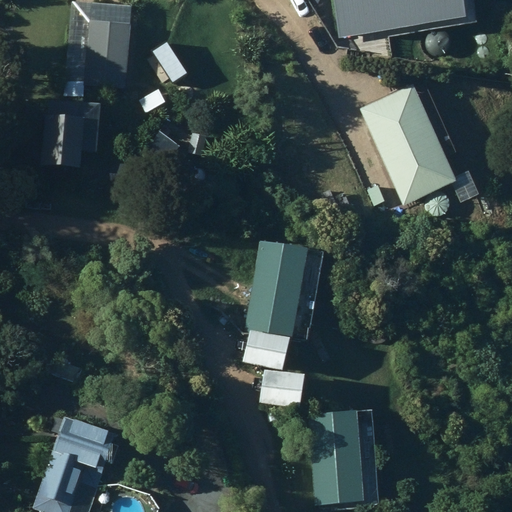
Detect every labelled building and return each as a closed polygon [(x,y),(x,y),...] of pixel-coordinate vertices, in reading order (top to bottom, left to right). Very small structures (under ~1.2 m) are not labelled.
[(329,0),(334,37),(464,19),(461,0),(329,0)] [(85,83),(124,87),(130,24),(91,20),(85,83)] [(153,52),(154,31),(138,30),(138,52),(153,52)] [(179,53),(168,38),(157,45),(168,61),(179,53)] [(191,77),(180,56),(166,65),(178,84),(191,77)] [(149,95),(150,60),(136,59),(135,95),(149,95)] [(358,112),(399,210),(448,190),(407,92),(358,112)] [(95,150),(97,103),(44,100),(41,164),(80,166),(81,149),(95,150)] [(178,161),(178,142),(162,143),(162,161),(178,161)] [(309,343),(323,248),(260,239),(242,362),(283,368),(287,339),(309,343)] [(81,369),(56,359),(50,373),(76,383),(81,369)] [(260,399),(299,406),(304,376),(265,369),(260,399)] [(356,409),(308,414),(315,504),(363,501),(356,409)] [(64,416),(32,507),(46,511),(67,511),(85,463),(101,469),(104,459),(112,463),(118,444),(111,442),(114,433),(64,416)]
